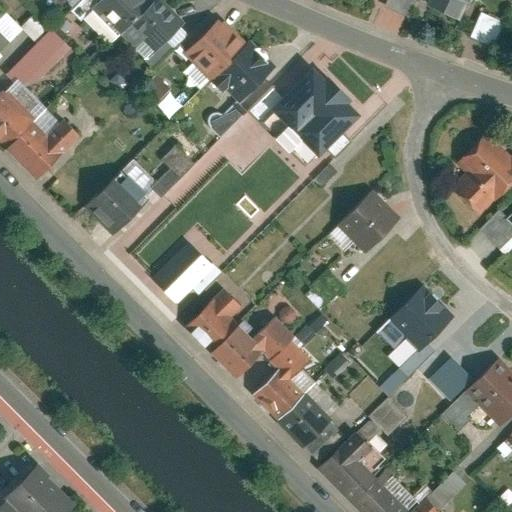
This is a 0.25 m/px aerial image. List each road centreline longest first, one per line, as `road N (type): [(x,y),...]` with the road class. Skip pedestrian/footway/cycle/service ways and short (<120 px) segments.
road 1 (secondary): [(328,511),(0,179)]
road 2 (residential): [(450,76),(422,126),(421,203),(442,241),(511,303)]
road 3 (residential): [(450,76),(275,0)]
road 4 (residential): [(115,511),(0,394)]
